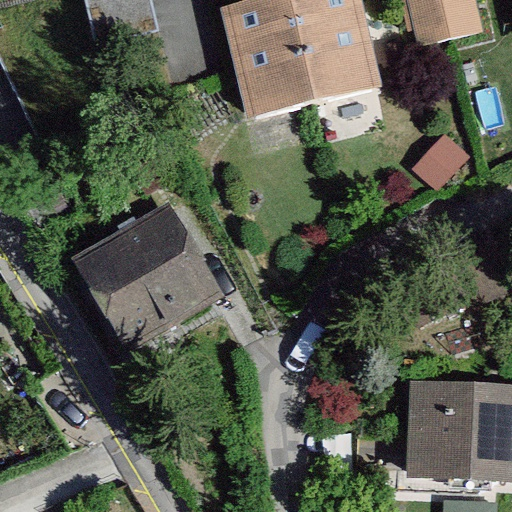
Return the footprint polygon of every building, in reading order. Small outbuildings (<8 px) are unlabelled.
[(85,0),(96,44),(166,28),(159,0),(85,0)] [(258,0),(224,7),(248,118),(383,90),(363,0),(258,0)] [(414,0),(424,43),(487,27),(480,0),(414,0)] [(215,313),(153,223),(56,289),(118,379),(215,313)] [(511,397),(406,395),(403,499),(511,501),(511,397)]
